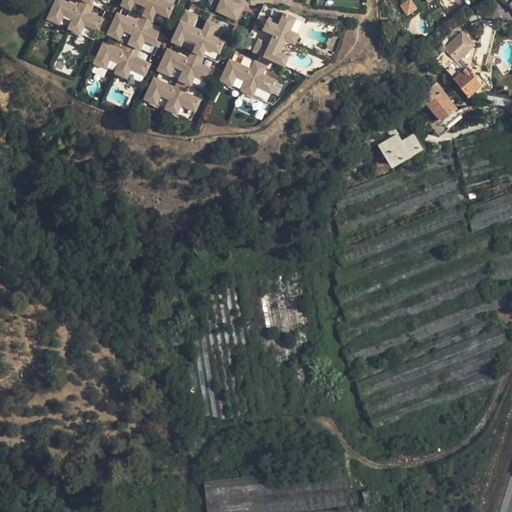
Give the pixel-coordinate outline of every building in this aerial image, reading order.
[(96,0),(96,2),(92,11),(100,14),(101,15),(105,6),(118,13),(123,1),(121,0),(96,0)] [(137,0),(131,16),(140,20),(144,12),(156,18),(161,5),(150,0),(137,0)] [(156,18),(152,26),(161,30),(162,30),(166,22),(178,28),(184,16),(171,10),(176,0),(163,0),(161,5),(156,18)] [(232,0),(221,0),(217,10),(237,19),(244,5),(232,0)] [(427,0),(429,2),(431,14),(440,6),(438,3),(437,0),(427,0)] [(66,10),(56,30),(66,35),(70,25),(83,31),(88,20),(66,10)] [(83,31),(78,40),(87,44),(91,35),(107,42),(113,30),(96,23),(100,14),(92,11),(88,20),(83,31)] [(268,18),(264,28),(275,33),(287,38),(295,42),(299,33),(291,28),(297,17),(285,11),(279,23),(268,18)] [(197,19),(183,50),(193,54),(196,46),(209,52),(214,39),(202,34),(207,23),(197,19)] [(127,24),(118,46),(127,50),(131,41),(143,46),(149,34),(127,24)] [(143,46),(139,56),(147,59),(152,50),(169,58),(174,46),(157,38),(161,30),(152,26),(149,34),(143,46)] [(209,52),(205,60),(213,64),(215,64),(218,56),(231,61),(236,50),(224,44),(228,33),(219,29),(214,39),(209,52)] [(258,41),(253,50),(285,64),(289,54),(281,51),(287,38),(275,33),(269,46),(258,41)] [(452,34),(436,56),(447,63),(462,41),(452,34)] [(494,55),(488,53),(485,63),(492,64),(494,55)] [(113,54),(104,75),(113,79),(117,71),(130,77),(135,65),(113,54)] [(130,77),(126,84),(134,88),(138,80),(155,88),(160,76),(143,68),(147,59),(139,56),(135,65),(130,77)] [(179,60),(169,80),(179,84),(183,75),(195,81),(201,69),(179,60)] [(195,81),(191,90),(200,94),(204,85),(221,92),(226,81),(209,72),(213,64),(205,60),(201,69),(195,81)] [(242,66),(233,87),(243,91),(247,82),(258,87),(263,75),(242,66)] [(466,66),(453,77),(468,95),(481,84),(475,77),(466,66)] [(258,87),(254,96),(263,101),(268,91),(285,99),(290,87),(273,79),(276,72),(267,68),(263,75),(258,87)] [(480,74),(475,77),(481,84),(468,95),(469,97),(480,94),(490,86),(480,74)] [(434,126),(440,134),(447,128),(444,124),(461,112),(436,82),(416,98),(422,107),(426,104),(440,122),(434,126)] [(165,90),(155,110),(165,114),(169,105),(181,111),(187,99),(165,90)] [(181,111),(177,119),(186,123),(190,114),(207,122),(212,110),(196,102),(200,94),(191,90),(187,99),(181,111)] [(454,140),(469,194),(511,182),(511,127),(511,124),(454,140)] [(381,144),(392,164),(420,148),(413,135),(401,142),(397,135),(381,144)] [(332,194),(338,208),(452,162),(446,149),(332,194)] [(338,325),(344,342),(511,275),(511,192),(466,210),(474,231),(467,233),(461,219),(464,217),(459,203),(461,202),(456,188),(457,187),(450,170),(334,216),(341,234),(339,235),(345,249),(338,252),(344,266),(334,270),(339,285),(335,286),(348,321),(338,325)] [(247,277),(267,412),(328,403),(309,268),(247,277)] [(192,404),(195,422),(263,413),(242,278),(197,284),(204,331),(178,334),(188,404),(192,404)] [(511,283),(345,350),(375,428),(496,382),(490,368),(497,365),(491,348),(508,341),(495,309),(511,302),(511,283)] [(203,465),(204,476),(335,462),(334,450),(203,465)] [(205,480),(208,511),(289,511),(350,506),(346,465),(205,480)]
